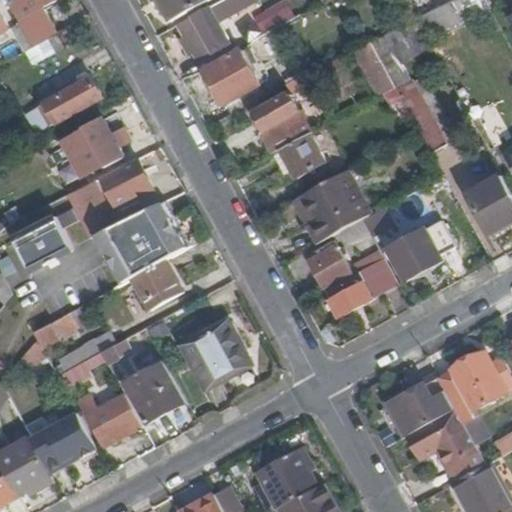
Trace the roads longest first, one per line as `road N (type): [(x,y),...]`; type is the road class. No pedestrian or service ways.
road 1 (residential): [(111,0),(322,386)]
road 2 (residential): [(92,511),(322,386)]
road 3 (residential): [(322,386),(511,281)]
road 4 (residential): [(322,386),(391,511)]
